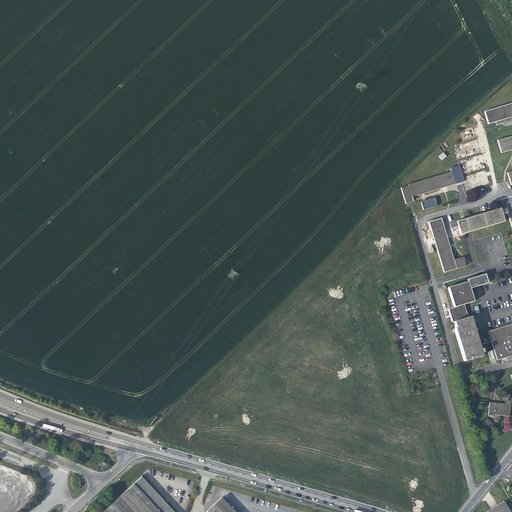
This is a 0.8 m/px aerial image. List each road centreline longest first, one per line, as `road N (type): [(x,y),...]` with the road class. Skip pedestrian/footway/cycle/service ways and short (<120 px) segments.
road 1 (track): [(511,73),(381,193),(318,267),(146,432),(63,405)]
road 2 (primary): [(384,511),(143,443)]
road 3 (primary): [(136,450),(354,511)]
road 4 (trunk): [(143,443),(0,396)]
road 5 (trunk): [(0,408),(136,450)]
